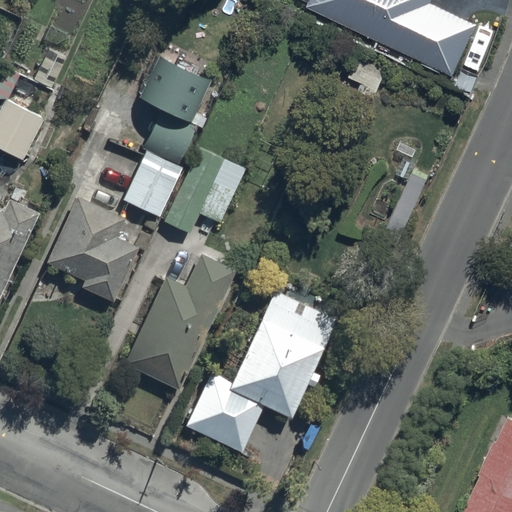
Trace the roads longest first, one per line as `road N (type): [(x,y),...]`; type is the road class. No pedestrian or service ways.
road 1 (residential): [(327,511),(511,119)]
road 2 (residential): [(153,511),(0,441)]
